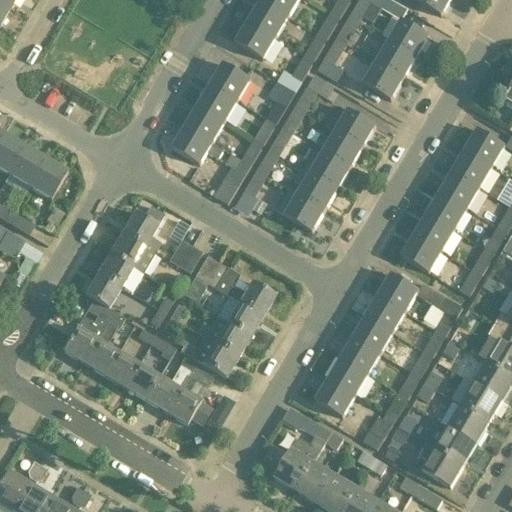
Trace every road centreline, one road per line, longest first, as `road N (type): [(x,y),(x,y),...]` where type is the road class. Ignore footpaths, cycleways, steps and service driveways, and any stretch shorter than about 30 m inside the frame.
road 1 (residential): [(344,292),(511,11)]
road 2 (residential): [(344,292),(127,167)]
road 3 (residential): [(221,502),(344,292)]
road 4 (residential): [(127,167),(7,361)]
road 5 (residential): [(221,502),(36,401)]
road 6 (residential): [(227,0),(127,167)]
road 7 (residential): [(127,167),(0,93)]
